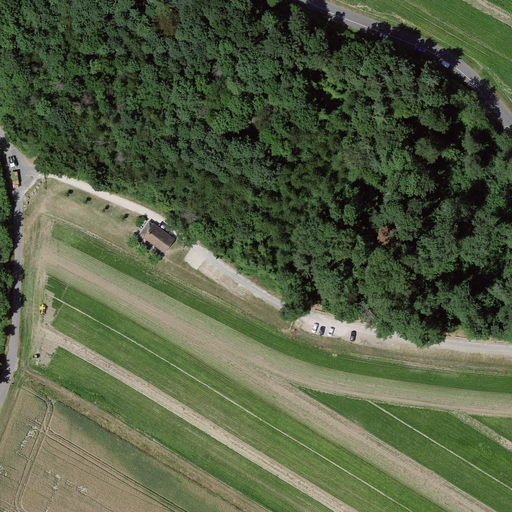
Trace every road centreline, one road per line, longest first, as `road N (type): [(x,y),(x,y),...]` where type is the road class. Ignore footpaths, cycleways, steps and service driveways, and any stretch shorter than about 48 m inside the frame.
road 1 (unclassified): [(18,171),(71,180),(158,218),(265,297),(310,319),(511,350)]
road 2 (residential): [(511,126),(454,62),(312,0)]
road 3 (residential): [(18,171),(17,305),(0,395)]
